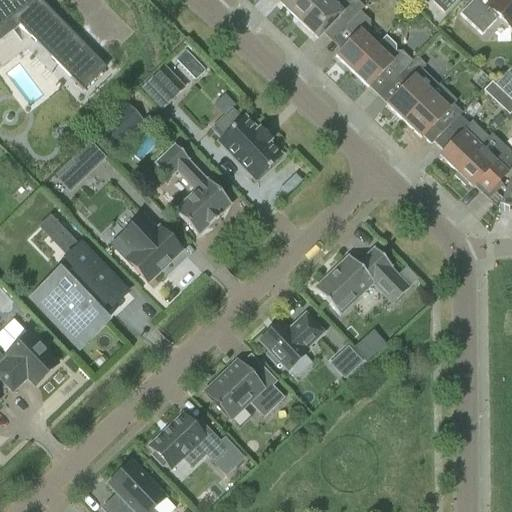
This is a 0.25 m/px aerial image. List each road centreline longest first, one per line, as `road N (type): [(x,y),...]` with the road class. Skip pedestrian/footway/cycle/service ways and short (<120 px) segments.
road 1 (residential): [(21,511),(378,175)]
road 2 (unclassified): [(464,511),(459,253)]
road 3 (unclassified): [(378,175),(209,13)]
